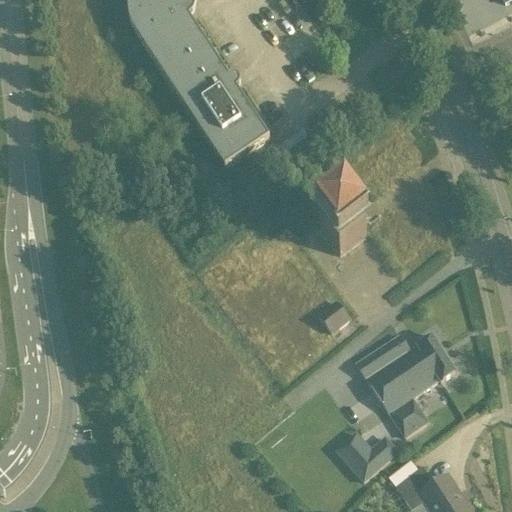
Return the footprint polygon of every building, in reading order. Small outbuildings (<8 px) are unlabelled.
[(230,80),(228,80),(189,21),(191,20),(192,18),(193,17),(193,16),(194,15),(194,13),(195,11),(195,10),(195,8),(195,6),(194,5),(194,3),(193,2),(196,0),(128,0),(128,2),(128,6),(128,9),(128,14),(128,19),(129,22),(130,25),(131,29),(132,31),(134,35),(135,37),(224,172),(269,142),(237,93),(238,92),(239,90),(240,89),(240,87),(240,86),(240,84),(239,83),(238,82),(238,81),(236,80),(235,79),(233,79),(232,79),(231,79),(230,80)] [(308,140),(303,132),(272,153),(277,160),(308,140)] [(366,239),(360,231),(364,228),(361,223),(357,218),(352,221),(346,212),(319,233),(339,260),(366,239)] [(316,321),(331,340),(350,326),(335,307),(316,321)] [(457,377),(432,340),(409,355),(399,341),(357,369),(389,419),(439,386),(440,388),(457,377)] [(386,439),(373,451),(358,433),(335,452),(365,486),(401,456),(386,439)] [(469,511),(447,479),(432,489),(421,472),(396,492),(408,511),(417,511),(425,507),(428,511),(469,511)]
